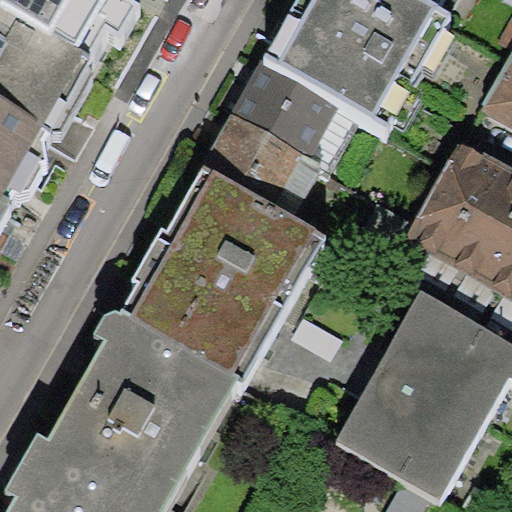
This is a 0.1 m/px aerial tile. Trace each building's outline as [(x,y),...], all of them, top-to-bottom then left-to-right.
[(0,0),(0,34),(84,82),(131,0),(0,0)] [(272,56),(260,77),(329,116),(382,146),(444,37),(427,27),(379,0),(296,0),(302,3),(284,35),(274,29),(265,45),(275,51),(272,56)] [(442,0),(379,0),(427,27),(442,0)] [(0,127),(45,153),(63,119),(84,82),(0,34),(0,127)] [(511,58),(478,120),(511,139),(511,58)] [(297,171),(329,116),(260,77),(239,113),(229,132),(297,171)] [(21,194),(24,188),(42,181),(39,163),(45,153),(0,127),(0,222),(4,224),(21,194)] [(210,166),(198,187),(266,226),(297,171),(229,132),(210,166)] [(415,311),(511,366),(511,193),(455,160),(411,236),(380,291),(415,311)] [(310,251),(266,226),(198,187),(162,250),(157,247),(152,255),(128,298),(133,301),(116,330),(228,395),(245,366),(254,372),(303,285),(294,280),(310,251)] [(343,270),(380,291),(411,236),(375,215),(343,270)] [(511,397),(511,366),(415,311),(365,398),(333,454),(399,492),(427,508),(433,511),(436,511),(505,394),(511,397)] [(60,429),(27,487),(70,511),(167,511),(233,397),(228,395),(116,330),(60,429)] [(70,511),(27,487),(12,511),(70,511)] [(424,511),(427,508),(399,492),(387,511),(424,511)]
